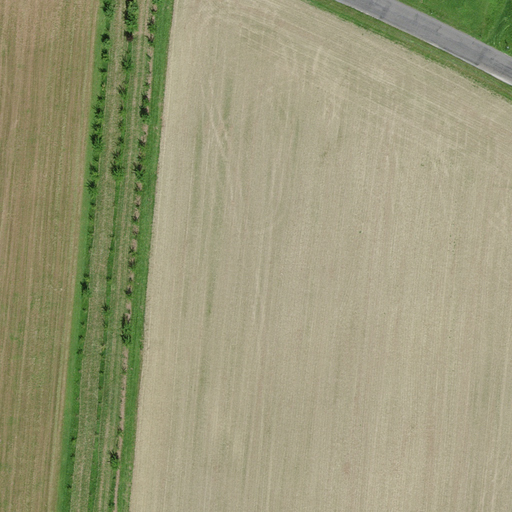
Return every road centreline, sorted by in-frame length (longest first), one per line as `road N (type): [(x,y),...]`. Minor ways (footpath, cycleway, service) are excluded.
road 1 (track): [(165,0),(120,511)]
road 2 (unclassified): [(357,0),(511,70)]
